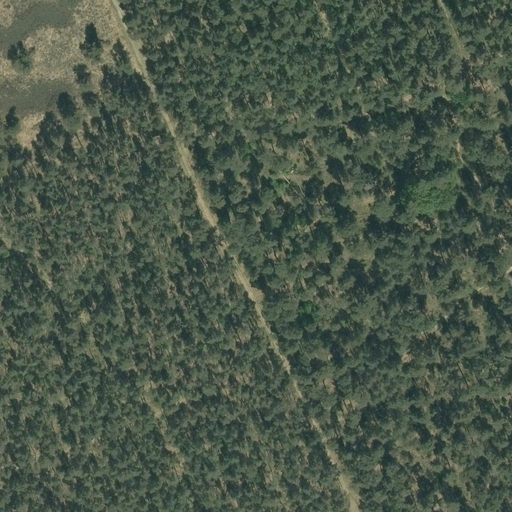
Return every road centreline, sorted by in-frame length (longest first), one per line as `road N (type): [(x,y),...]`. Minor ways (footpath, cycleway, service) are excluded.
road 1 (track): [(354,511),(178,141)]
road 2 (track): [(316,0),(363,112),(178,141)]
road 3 (track): [(363,112),(511,52)]
road 4 (track): [(178,141),(115,0)]
